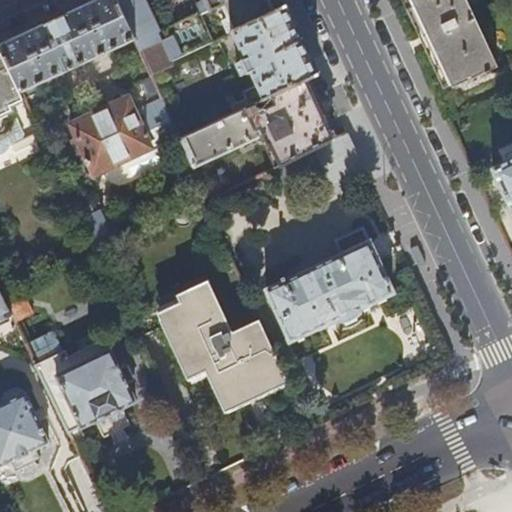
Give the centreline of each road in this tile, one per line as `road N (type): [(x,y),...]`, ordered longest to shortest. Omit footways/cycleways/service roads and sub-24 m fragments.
road 1 (secondary): [(333,0),(511,385)]
road 2 (secondary): [(304,511),(511,409)]
